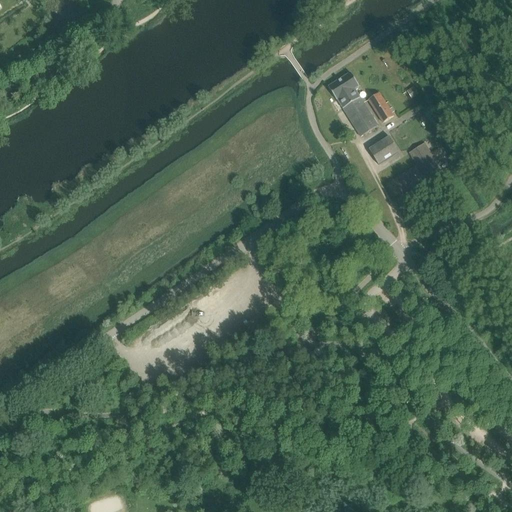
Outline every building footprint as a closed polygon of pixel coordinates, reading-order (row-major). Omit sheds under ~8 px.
[(351,73),(328,87),(337,101),(338,101),(361,138),(379,127),(356,90),(359,87),(351,73)] [(412,100),(419,96),(414,88),(407,92),(412,100)] [(379,94),(369,101),(383,124),(394,117),(379,94)] [(389,137),(369,150),(379,165),(399,152),(389,137)] [(439,150),(431,154),(425,144),(410,154),(423,176),(446,162),(439,150)]
